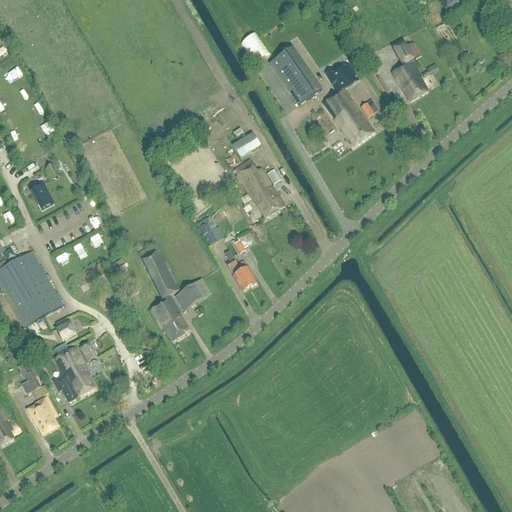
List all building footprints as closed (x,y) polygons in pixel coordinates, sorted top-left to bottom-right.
[(437,0),(446,14),(469,0),(468,0),(437,0)] [(320,29),(309,37),(327,61),(338,53),(320,29)] [(407,49),(402,41),(391,47),(403,69),(412,64),(421,58),(414,45),(407,49)] [(270,67),(298,108),(322,92),(294,50),(270,67)] [(420,81),(421,80),(412,64),(403,69),(391,75),(401,90),(410,105),(428,95),(420,81)] [(421,76),(424,81),(430,78),(439,73),(435,66),(426,71),(427,73),(421,76)] [(323,106),(323,107),(355,150),(375,136),(344,91),(358,82),(349,67),(337,74),(335,70),(326,75),(338,96),(330,101),(323,106)] [(367,105),(361,109),(369,121),(375,117),(367,105)] [(310,131),(328,123),(321,108),(291,122),(297,135),(309,129),(310,131)] [(229,148),(232,157),(225,160),(227,165),(258,153),(252,138),(229,148)] [(261,171),(257,173),(250,162),(234,172),(238,177),(236,179),(239,184),(243,186),(254,206),(255,208),(257,210),(258,209),(266,221),(285,209),(280,200),(279,200),(275,193),(261,171)] [(44,172),(50,184),(62,177),(56,165),(44,172)] [(267,176),(274,188),(281,183),(275,172),(267,176)] [(32,194),(42,213),(54,206),(44,188),(32,194)] [(4,208),(0,211),(0,219),(1,221),(9,215),(4,208)] [(209,249),(217,244),(225,240),(219,229),(212,233),(208,226),(199,231),(209,249)] [(90,251),(100,247),(96,238),(87,242),(90,251)] [(239,257),(241,257),(245,254),(239,243),(238,240),(232,243),(233,246),(239,257)] [(12,243),(5,246),(8,254),(15,252),(12,243)] [(170,298),(170,297),(179,293),(156,245),(138,255),(164,304),(150,313),(163,336),(165,335),(172,345),(190,333),(179,316),(180,316),(170,298)] [(225,256),(230,264),(234,262),(230,253),(225,256)] [(0,288),(24,331),(63,308),(32,254),(0,272),(0,288)] [(67,255),(58,258),(61,267),(70,264),(67,255)] [(237,267),(234,262),(226,266),(242,295),(258,286),(249,270),(248,270),(244,263),(237,267)] [(123,301),(135,295),(122,268),(110,274),(123,301)] [(80,292),(89,288),(86,282),(77,286),(80,292)] [(211,297),(202,282),(175,299),(184,314),(211,297)] [(65,344),(76,338),(69,324),(65,326),(63,323),(55,327),(57,330),(65,344)] [(87,366),(98,360),(89,344),(79,350),(87,366)] [(63,394),(69,406),(96,391),(90,380),(91,379),(75,350),(55,361),(63,378),(53,383),(60,395),(63,394)] [(33,373),(28,364),(27,364),(19,369),(18,369),(21,374),(24,379),(26,378),(34,374),(33,373)] [(38,383),(34,374),(26,378),(34,394),(42,389),(38,383)] [(44,438),(59,430),(54,420),(57,418),(47,399),(28,410),(44,438)] [(0,446),(2,449),(14,441),(10,435),(13,433),(0,410),(0,446)]
